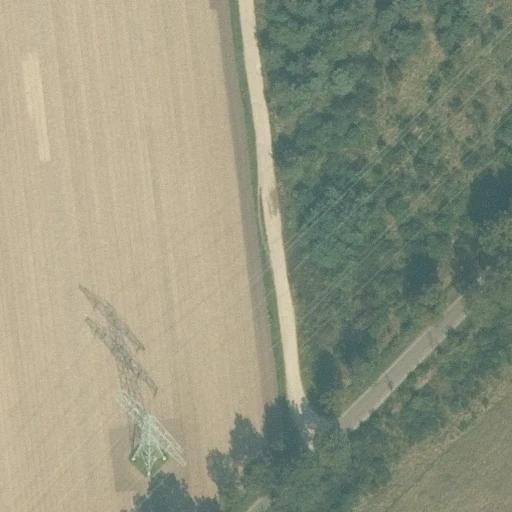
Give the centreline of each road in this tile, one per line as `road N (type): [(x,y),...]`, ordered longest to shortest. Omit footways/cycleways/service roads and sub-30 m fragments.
road 1 (track): [(317,453),(250,0)]
road 2 (unclassified): [(258,511),(511,258)]
